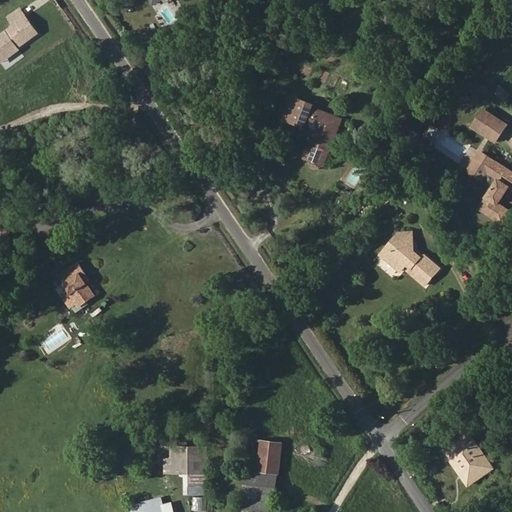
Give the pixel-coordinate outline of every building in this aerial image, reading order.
[(15,25),(26,17),(20,8),(9,16),(15,25)] [(15,25),(0,35),(0,48),(7,58),(19,49),(17,47),(38,32),(26,17),(15,25)] [(503,85),(497,90),(504,98),(510,94),(503,85)] [(290,95),(280,118),(288,122),(298,98),(290,95)] [(288,122),(314,132),(306,150),(328,160),(342,128),(336,125),(339,116),(312,105),(311,103),(298,98),(288,122)] [(509,124),(487,109),(477,124),(500,139),(509,124)] [(267,115),(252,115),(251,133),(267,132),(267,115)] [(342,128),(346,119),(339,116),(336,125),(342,128)] [(435,139),(442,128),(432,123),(425,134),(435,139)] [(450,138),(446,145),(463,154),(467,147),(450,138)] [(511,166),(485,149),(471,169),(486,178),(491,170),(502,177),(484,206),(506,220),(511,211),(511,207),(502,201),(511,185),(511,166)] [(325,167),(328,160),(306,150),(303,156),(325,167)] [(13,230),(0,228),(0,246),(11,247),(13,230)] [(415,231),(401,232),(383,256),(403,273),(408,267),(412,270),(410,272),(427,288),(443,267),(429,255),(425,256),(415,246),(415,231)] [(89,275),(81,262),(61,275),(67,285),(65,286),(68,291),(62,295),(71,310),(75,308),(79,305),(81,307),(84,307),(96,299),(99,295),(89,282),(86,277),(89,275)] [(65,286),(59,291),(62,295),(68,291),(65,286)] [(75,308),(80,316),(98,304),(96,299),(84,307),(81,307),(79,305),(75,308)] [(279,475),(281,475),(285,444),(263,441),(263,435),(248,433),(244,469),(279,475)] [(469,433),(444,450),(468,486),(494,470),(469,433)] [(188,475),(208,474),(207,445),(170,447),(170,475),(188,475)] [(276,501),(279,475),(244,469),(243,500),(276,501)] [(208,474),(188,475),(189,494),(209,494),(208,474)] [(204,497),(196,496),(195,508),(203,509),(204,497)] [(164,511),(176,511),(172,500),(161,504),(164,511)] [(243,511),(275,511),(276,501),(243,500),(243,511)]
